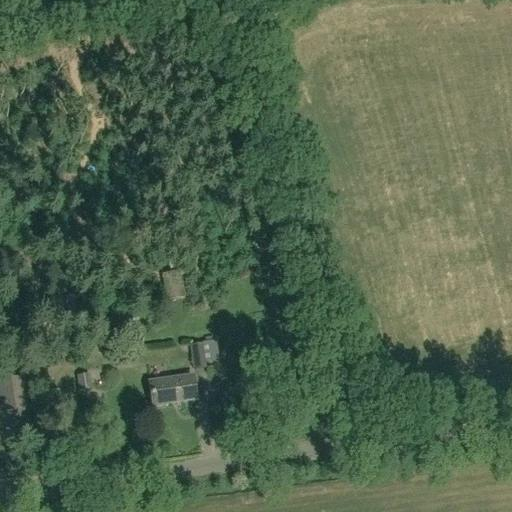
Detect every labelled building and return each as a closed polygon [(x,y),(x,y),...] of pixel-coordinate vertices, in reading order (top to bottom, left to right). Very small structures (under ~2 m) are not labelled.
[(165,301),(185,299),(181,272),(162,274),(165,301)] [(190,347),(193,371),(205,370),(202,345),(190,347)] [(78,391),(92,389),(90,375),(76,377),(78,391)] [(193,378),(149,384),(152,407),(196,400),(193,378)] [(23,379),(0,381),(0,401),(0,403),(0,429),(4,428),(4,429),(29,425),(23,379)]
